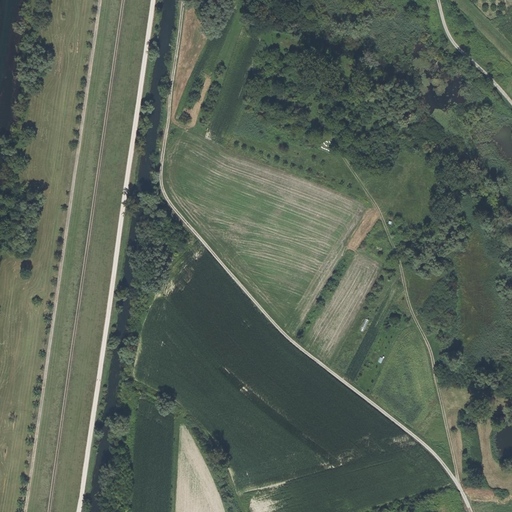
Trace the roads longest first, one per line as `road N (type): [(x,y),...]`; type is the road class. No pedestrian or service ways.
road 1 (track): [(470,511),(433,453),(278,328),(169,202),(160,167),(183,0)]
road 2 (track): [(99,0),(24,511)]
road 3 (track): [(78,511),(153,0)]
road 4 (track): [(48,511),(122,0)]
road 5 (track): [(457,484),(431,354),(380,213),(280,61),(269,31)]
road 6 (track): [(511,103),(453,42),(438,0)]
